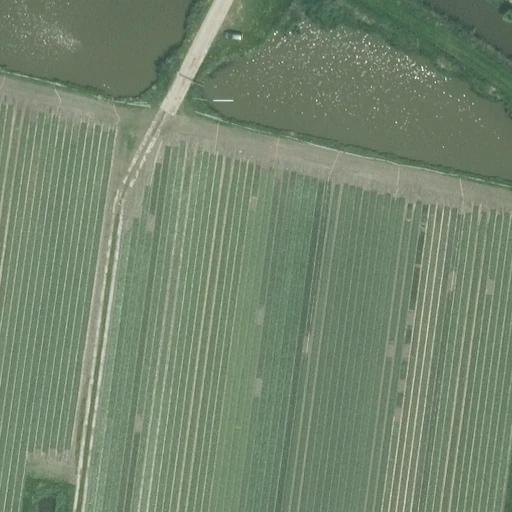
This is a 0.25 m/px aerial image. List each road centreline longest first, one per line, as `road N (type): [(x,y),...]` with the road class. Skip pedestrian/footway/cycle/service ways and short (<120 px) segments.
road 1 (track): [(511,202),(0,90)]
road 2 (track): [(184,78),(117,201),(75,511)]
road 3 (track): [(511,85),(373,0)]
